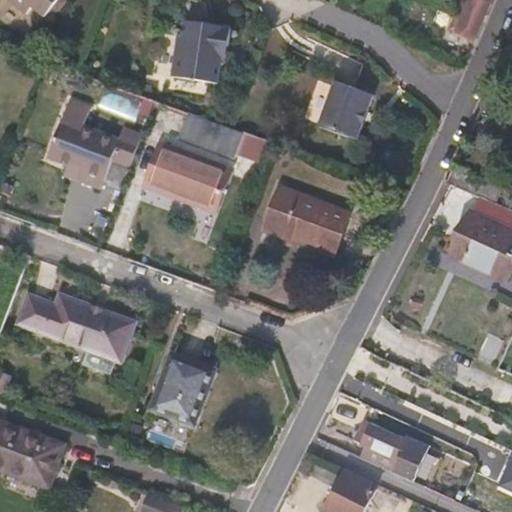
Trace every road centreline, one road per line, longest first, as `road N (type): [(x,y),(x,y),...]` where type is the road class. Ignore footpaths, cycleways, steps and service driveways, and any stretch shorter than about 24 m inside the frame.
road 1 (residential): [(338,354),(0,230)]
road 2 (residential): [(462,109),(338,354)]
road 3 (residential): [(462,109),(370,37),(283,0)]
road 4 (residential): [(338,354),(261,511)]
